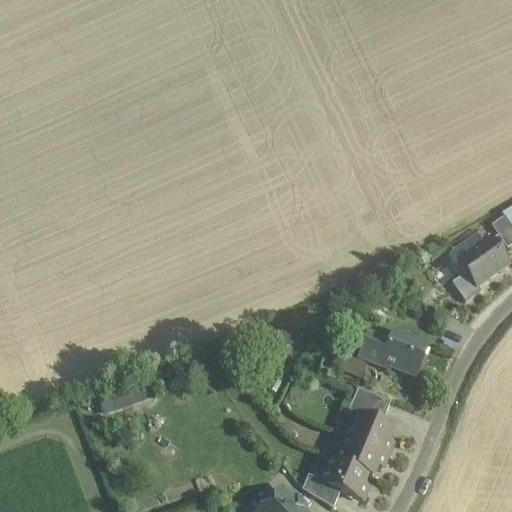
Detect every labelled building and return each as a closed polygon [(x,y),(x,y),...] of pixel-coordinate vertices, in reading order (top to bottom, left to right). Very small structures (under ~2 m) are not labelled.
[(511,245),(511,230),(504,218),(489,228),(504,251),(511,245)] [(480,232),(453,251),(449,256),(448,262),(450,268),(458,280),(451,285),(464,304),(479,293),(476,288),(508,266),(490,240),(487,242),(480,232)] [(362,303),(357,315),(381,325),(386,314),(362,303)] [(248,344),(254,360),(292,345),(286,330),(248,344)] [(426,348),(392,334),(388,344),(378,367),(389,371),(390,368),(414,378),(426,348)] [(388,344),(367,336),(358,359),(378,367),(388,344)] [(333,356),(328,369),(356,381),(361,367),(333,356)] [(389,404),(356,391),(351,403),(384,417),(389,404)] [(384,417),(351,403),(346,416),(353,419),(354,417),(379,428),(384,417)] [(379,428),(354,417),(353,419),(344,441),(385,459),(391,446),(386,444),(390,433),(379,428)] [(385,459),(344,441),(334,464),(334,465),(366,478),(365,478),(370,481),(375,469),(380,472),(385,459)] [(366,478),(334,465),(334,464),(329,462),(319,484),(319,486),(339,494),(361,503),(366,490),(361,488),(365,478),(366,478)] [(339,494),(319,486),(319,484),(307,479),(300,493),(331,511),(339,494)] [(297,511),(280,495),(262,511),(297,511)]
